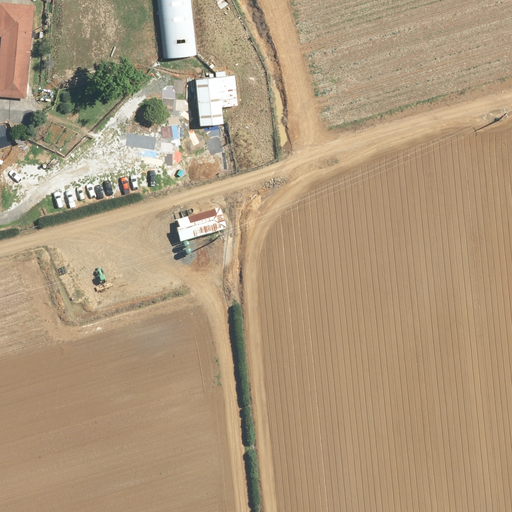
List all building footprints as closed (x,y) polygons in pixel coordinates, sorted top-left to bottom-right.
[(0,0),(0,38),(0,39),(0,43),(0,92),(22,95),(31,3),(0,0)] [(155,0),(163,58),(198,54),(190,0),(155,0)] [(231,74),(195,78),(199,125),(224,122),(222,106),(234,105),(231,74)] [(6,124),(0,125),(0,159),(4,159),(1,147),(12,144),(6,124)] [(168,220),(174,243),(226,229),(219,206),(168,220)] [(185,256),(186,256),(188,257),(189,257),(190,256),(192,256),(193,255),(194,255),(195,254),(196,252),(196,251),(196,250),(196,248),(196,247),(196,246),(195,245),(194,244),(193,243),(192,242),(191,241),(190,241),(188,241),(187,241),(186,242),(184,242),(183,243),(182,244),(182,245),(181,247),(181,248),(181,249),(181,251),(181,252),(182,253),(183,254),(184,255),(185,256)]
